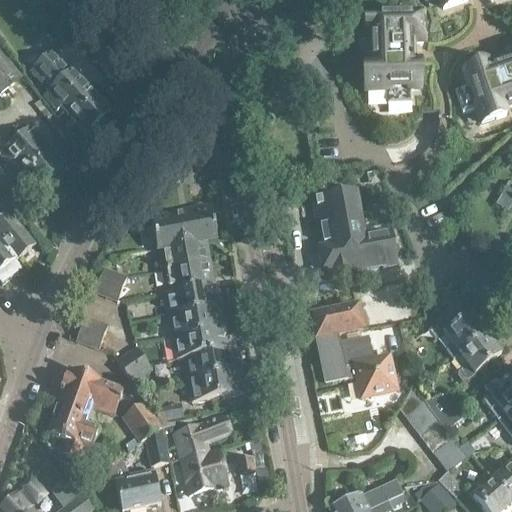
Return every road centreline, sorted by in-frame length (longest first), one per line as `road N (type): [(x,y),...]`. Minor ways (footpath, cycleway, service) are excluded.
road 1 (tertiary): [(296,510),(225,102),(224,71),(235,45),(266,22)]
road 2 (residential): [(293,11),(345,133),(387,166),(428,250),(463,265),(488,292)]
road 3 (secondary): [(138,127),(29,360)]
road 4 (residential): [(138,127),(28,0)]
road 5 (secondary): [(228,1),(138,127)]
